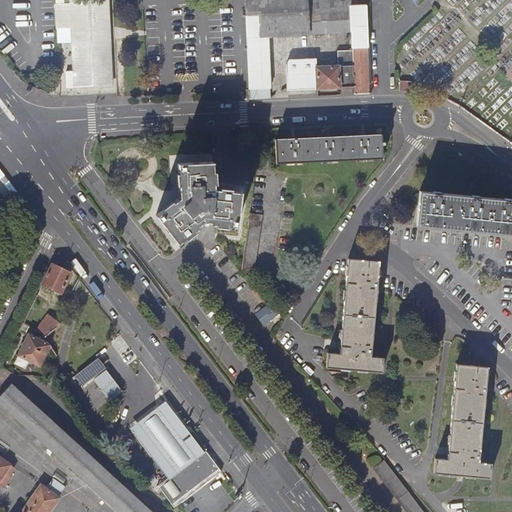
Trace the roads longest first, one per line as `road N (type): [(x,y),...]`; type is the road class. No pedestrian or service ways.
road 1 (tertiary): [(36,135),(92,122),(243,111),(405,111)]
road 2 (primary): [(54,216),(259,488)]
road 3 (primary): [(281,468),(78,198)]
road 4 (residential): [(355,225),(283,326),(417,484)]
road 5 (residential): [(450,310),(417,484)]
road 6 (residential): [(54,216),(0,332)]
road 7 (residential): [(355,225),(450,310)]
